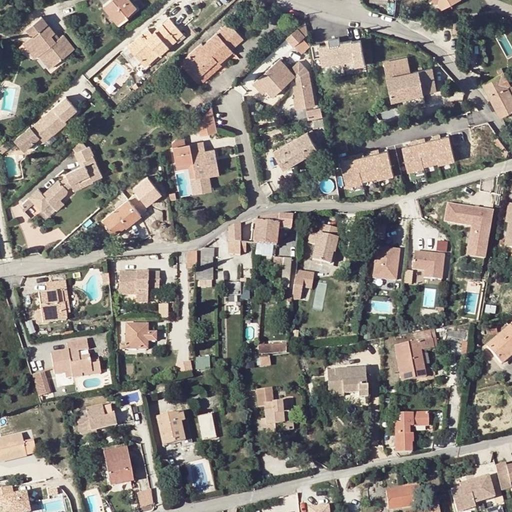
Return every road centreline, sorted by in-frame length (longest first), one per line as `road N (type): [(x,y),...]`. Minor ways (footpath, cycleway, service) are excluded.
road 1 (residential): [(182,511),(511,439)]
road 2 (residential): [(0,271),(184,245),(261,207)]
road 3 (residential): [(261,207),(395,201),(511,167)]
road 4 (residential): [(346,10),(432,46),(511,148)]
road 5 (unknown): [(347,144),(484,113)]
